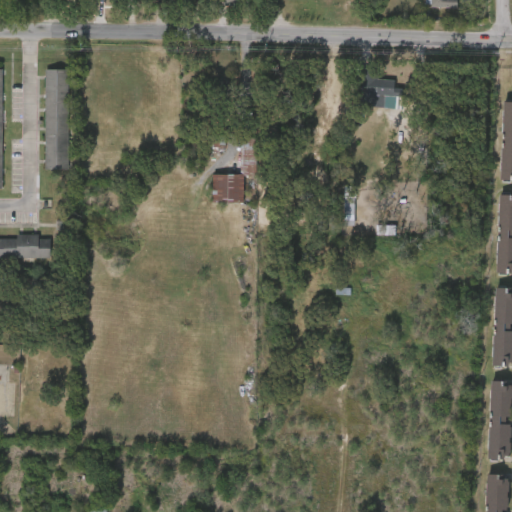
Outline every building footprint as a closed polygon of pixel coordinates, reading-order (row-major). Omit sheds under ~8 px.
[(457,8),(457,0),(425,0),(426,6),(457,8)] [(45,170),(68,171),(70,70),(46,70),(45,170)] [(395,80),(370,80),(370,86),(361,86),(360,108),(401,109),(401,89),(395,88),(395,80)] [(502,102),(511,102),(511,180),(501,180),(502,102)] [(226,137),(209,136),(208,148),(225,149),(226,137)] [(256,175),(257,138),(241,138),(241,175),(256,175)] [(212,175),(212,203),(244,204),(244,175),(212,175)] [(344,226),(355,227),(356,187),(345,187),(344,226)] [(498,195),(511,195),(511,273),(497,273),(498,195)] [(377,224),(377,235),(396,236),(396,224),(377,224)] [(0,258),(50,259),(50,239),(40,239),(40,235),(17,235),(17,239),(0,239),(0,258)] [(511,366),(493,366),(493,288),(511,288),(511,366)] [(488,458),(490,380),(511,381),(510,459),(488,458)] [(507,509),(496,509),(496,511),(485,511),(485,474),(507,474),(507,509)]
